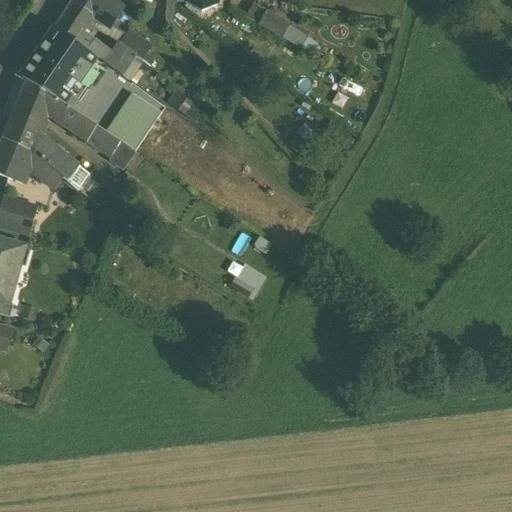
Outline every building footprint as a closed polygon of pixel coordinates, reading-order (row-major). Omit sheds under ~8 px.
[(124,9),(110,0),(73,0),(71,4),(94,19),(110,30),(124,9)] [(173,0),(159,0),(158,21),(171,29),(173,5),(173,0)] [(186,0),(186,6),(186,9),(218,11),(218,0),(186,0)] [(71,4),(55,30),(78,45),(81,40),(84,35),(86,33),(94,19),(71,4)] [(289,28),(265,14),(258,26),(282,40),(289,28)] [(78,45),(55,30),(52,28),(33,55),(18,76),(26,82),(40,91),(55,102),(63,106),(70,97),(76,101),(86,86),(80,82),(95,58),(78,45)] [(153,47),(130,31),(119,46),(132,55),(142,63),(153,47)] [(132,55),(119,46),(117,45),(111,54),(84,35),(81,40),(78,45),(95,58),(119,74),(132,55)] [(132,55),(119,74),(130,83),(143,64),(142,63),(132,55)] [(40,91),(26,82),(14,112),(46,125),(49,120),(55,102),(39,92),(40,91)] [(63,106),(55,102),(49,120),(92,148),(90,151),(103,159),(105,156),(110,159),(120,144),(100,131),(63,106)] [(46,125),(14,112),(2,141),(33,154),(37,146),(41,138),(46,125)] [(78,169),(41,138),(37,146),(33,154),(63,178),(68,183),(78,169)] [(33,154),(2,141),(0,145),(0,176),(21,185),(28,166),(33,154)] [(133,152),(120,144),(110,159),(122,168),(133,152)] [(63,178),(33,154),(28,166),(55,188),(63,178)] [(119,187),(97,168),(89,178),(88,180),(108,195),(124,208),(132,197),(119,187)] [(78,169),(68,183),(79,192),(88,180),(89,178),(78,169)] [(153,197),(128,177),(119,187),(132,197),(144,208),(153,197)] [(37,208),(3,198),(0,207),(0,228),(29,237),(37,208)] [(25,248),(0,240),(0,303),(5,305),(5,304),(11,285),(1,282),(5,267),(18,271),(25,248)] [(234,286),(253,299),(267,279),(247,266),(234,286)] [(5,305),(0,303),(0,316),(9,319),(13,306),(5,304),(5,305)] [(13,332),(0,328),(0,349),(7,352),(13,332)]
